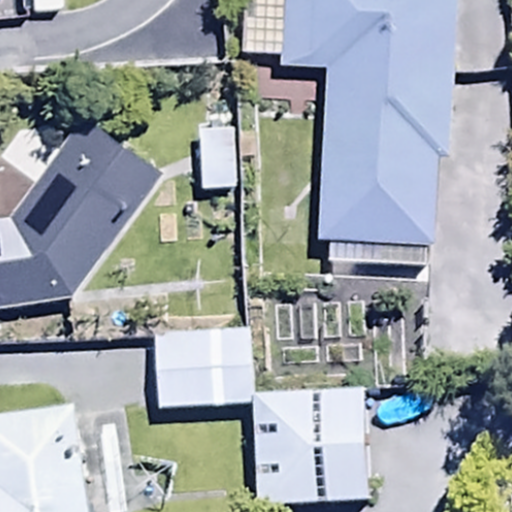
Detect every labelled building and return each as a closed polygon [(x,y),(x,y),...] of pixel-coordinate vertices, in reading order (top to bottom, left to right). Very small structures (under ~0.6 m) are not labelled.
[(441,167),(446,167),(456,0),(239,0),(236,61),(259,62),(256,112),(298,115),(301,74),(327,76),(315,250),(328,250),(327,269),(425,276),(426,256),(435,256),(441,167)] [(79,120),(7,224),(0,224),(0,317),(75,306),(163,178),(79,120)] [(234,135),(199,135),(199,193),(235,192),(234,135)] [(249,337),(154,340),(156,415),(251,412),(249,337)] [(270,511),(367,510),(364,398),(255,400),(257,511),(270,511)] [(0,511),(86,511),(71,412),(0,423),(0,511)]
